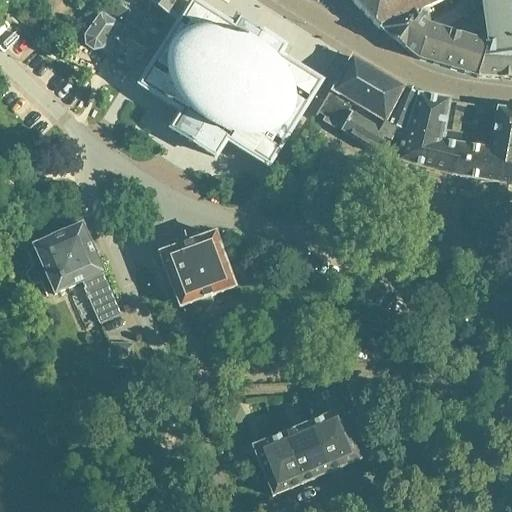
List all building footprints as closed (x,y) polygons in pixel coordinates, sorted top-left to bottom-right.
[(171,10),(177,0),(144,0),(146,1),(168,15),(171,10)] [(350,0),(353,3),(353,4),(359,11),(360,10),(364,14),(363,15),(368,19),(372,23),(378,30),(379,29),(379,30),(421,12),(449,0),(350,0)] [(511,0),(464,0),(468,10),(485,7),(491,44),(486,45),(434,29),(416,19),(422,16),(421,12),(379,30),(388,37),(388,38),(403,50),(404,50),(417,60),(477,78),(511,80),(511,0)] [(267,167),(320,82),(280,58),(287,47),(238,17),(232,27),(191,2),(181,16),(177,14),(171,10),(168,15),(174,19),(178,22),(138,86),(179,112),(166,132),(216,162),(228,143),(267,167)] [(146,50),(165,20),(148,8),(144,14),(141,12),(137,17),(115,3),(100,13),(84,36),(86,46),(93,51),(94,50),(102,48),(109,37),(122,45),(125,41),(130,43),(131,41),(144,49),(146,50)] [(398,159),(405,135),(400,133),(416,96),(400,87),(350,57),(329,91),(314,116),(315,117),(316,114),(340,128),(339,130),(382,155),(384,153),(398,159)] [(398,159),(398,160),(447,175),(511,185),(511,111),(510,112),(510,110),(507,110),(507,111),(501,110),(501,109),(498,109),(498,110),(476,107),(471,136),(443,131),(446,101),(416,96),(400,133),(405,135),(398,159)] [(81,228),(80,226),(78,227),(61,234),(49,239),(50,239),(32,247),(53,295),(82,283),(84,288),(83,289),(86,295),(84,296),(86,301),(88,300),(99,324),(119,315),(102,274),(101,271),(100,272),(97,264),(86,239),(81,228)] [(217,248),(213,235),(194,241),(178,247),(159,255),(178,309),(233,289),(217,248)] [(71,331),(93,322),(82,294),(60,304),(71,331)] [(108,368),(143,369),(132,344),(109,344),(108,368)] [(357,459),(340,416),(341,416),(339,413),(309,425),(329,473),(359,461),(358,459),(357,459)] [(329,473),(309,425),(281,437),(302,490),(308,487),(306,483),(329,473)] [(302,490),(281,437),(280,437),(252,449),(273,502),(302,490)]
